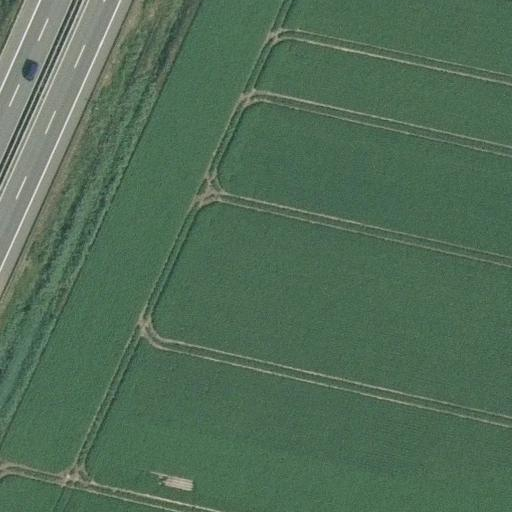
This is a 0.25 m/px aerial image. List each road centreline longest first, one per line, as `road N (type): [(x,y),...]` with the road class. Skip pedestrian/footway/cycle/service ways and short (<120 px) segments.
road 1 (motorway): [(0,229),(104,0)]
road 2 (motorway): [(56,0),(0,124)]
